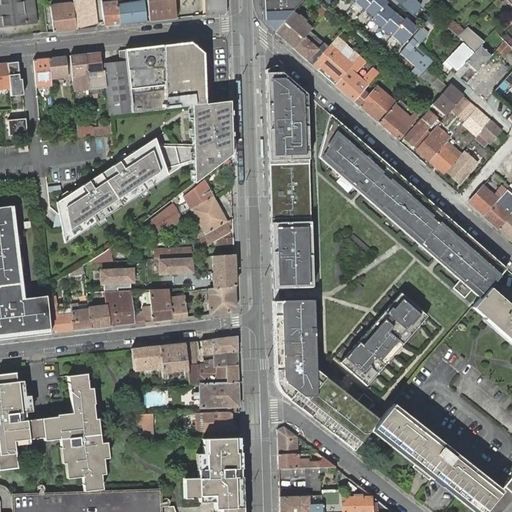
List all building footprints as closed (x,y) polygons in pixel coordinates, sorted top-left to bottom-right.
[(0,0),(0,27),(37,23),(34,0),(0,0)] [(76,29),(94,27),(96,25),(93,0),(72,0),(73,2),(76,29)] [(105,0),(101,1),(104,26),(119,25),(117,5),(117,4),(106,5),(105,0)] [(119,25),(145,22),(143,0),(117,5),(119,25)] [(171,19),(176,18),(173,0),(146,0),(149,21),(171,19)] [(205,0),(206,15),(226,13),(225,0),(205,0)] [(263,0),(264,23),(274,32),(292,12),(302,0),(263,0)] [(388,2),(385,0),(353,0),(373,17),(371,20),(390,37),(392,35),(403,44),(417,27),(405,17),(403,19),(386,4),(388,2)] [(394,0),(411,15),(421,4),(415,0),(394,0)] [(440,0),(439,0),(435,5),(446,16),(451,10),(440,0)] [(51,4),(54,32),(76,29),(73,2),(51,4)] [(314,24),(326,11),(321,7),(311,19),(312,22),(314,24)] [(274,32),(293,48),(303,36),(306,33),(310,28),(292,12),(274,32)] [(463,30),(452,21),(446,26),(457,36),(463,30)] [(415,67),(422,73),(427,66),(432,61),(424,54),(417,47),(419,44),(418,44),(427,34),(428,32),(422,27),(421,29),(400,53),(415,67)] [(467,27),(463,30),(457,36),(474,52),(480,46),(481,44),(484,42),(467,27)] [(307,61),(312,65),(322,53),(325,50),(306,33),(303,36),(293,48),(307,61)] [(329,35),(320,45),(325,50),(334,40),(329,35)] [(320,66),(337,82),(359,56),(354,52),(347,60),(339,53),(345,45),(336,37),(334,40),(325,50),(322,53),(312,65),(317,69),(320,66)] [(509,47),(504,41),(496,49),(503,56),(508,52),(511,58),(511,49),(509,47)] [(191,105),(204,104),(202,54),(189,42),(162,45),(125,49),(125,50),(126,60),(126,62),(129,89),(131,102),(164,98),(164,100),(164,105),(164,108),(175,107),(191,105)] [(474,53),(462,42),(445,61),(457,71),(465,62),(474,53)] [(480,46),(474,52),(474,53),(465,62),(457,71),(455,73),(460,77),(468,68),(475,74),(476,72),(491,56),(492,54),(481,44),(480,46)] [(100,52),(85,54),(87,73),(89,88),(89,90),(106,88),(104,70),(102,70),(100,52)] [(85,54),(70,56),(72,81),(74,90),(89,88),(87,74),(87,73),(85,54)] [(64,56),(49,58),(51,78),(66,76),(64,56)] [(335,85),(353,101),(363,91),(378,73),(372,68),(362,80),(354,73),(365,61),(359,56),(337,82),(335,85)] [(34,65),(36,86),(41,86),(45,85),(51,84),(51,78),(49,58),(34,60),(34,65)] [(18,61),(6,63),(9,86),(10,88),(21,87),(18,61)] [(106,88),(109,115),(132,112),(131,102),(129,89),(126,62),(104,64),(104,70),(106,88)] [(6,63),(0,63),(0,87),(9,86),(6,63)] [(492,93),(503,80),(484,64),(472,80),(490,96),(492,93)] [(275,388),(350,447),(356,439),(360,441),(373,427),(378,421),(314,370),(305,92),(275,65),(265,69),(275,388)] [(439,85),(443,80),(427,66),(423,72),(439,85)] [(416,80),(422,73),(415,67),(409,73),(416,80)] [(511,70),(503,80),(492,93),(511,109),(511,70)] [(353,101),(378,123),(396,103),(399,99),(401,96),(399,93),(393,100),(376,86),(374,84),(372,87),(374,88),(368,95),(363,91),(353,101)] [(446,114),(450,111),(462,96),(449,84),(433,103),(446,114)] [(378,123),(397,139),(418,116),(402,103),(409,95),(405,92),(401,96),(399,99),(396,103),(378,123)] [(456,116),(469,102),(462,96),(450,111),(456,116)] [(192,162),(193,183),(231,155),(229,101),(204,104),(191,105),(192,144),(192,147),(192,160),(192,162)] [(483,129),(490,121),(476,108),(469,116),(483,129)] [(421,118),(404,139),(412,145),(429,126),(434,120),(436,118),(427,111),(421,118)] [(506,269),(331,116),(319,159),(460,279),(471,289),(480,297),(489,287),(506,269)] [(25,118),(7,120),(8,135),(26,134),(25,118)] [(483,129),(474,139),(484,148),(488,143),(490,144),(501,131),(498,128),(490,121),(483,129)] [(92,129),(93,135),(97,135),(112,133),(111,126),(92,128),(92,129)] [(416,149),(430,161),(446,142),(450,138),(447,135),(439,129),(436,126),(436,127),(416,149)] [(78,137),(93,135),(92,129),(77,130),(78,137)] [(192,160),(192,147),(157,146),(156,143),(155,138),(56,203),(65,242),(167,175),(166,171),(165,168),(192,160)] [(438,169),(444,174),(456,160),(460,155),(461,154),(446,142),(430,161),(435,166),(438,169)] [(446,171),(459,183),(473,167),(477,163),(463,151),(461,154),(460,155),(456,160),(446,171)] [(498,169),(511,181),(511,153),(498,169)] [(192,162),(192,160),(165,168),(166,171),(192,162)] [(190,209),(213,196),(204,179),(183,196),(190,209)] [(468,202),(484,215),(497,200),(498,199),(502,194),(506,189),(502,185),(497,192),(493,195),(482,186),(468,202)] [(484,215),(499,228),(511,212),(511,202),(502,194),(498,199),(497,200),(484,215)] [(227,221),(213,196),(190,209),(188,210),(180,215),(184,221),(194,215),(200,227),(190,233),(195,239),(199,237),(227,221)] [(173,204),(171,205),(150,221),(151,223),(144,227),(152,240),(157,238),(154,233),(157,231),(157,232),(181,217),(173,204)] [(180,215),(188,210),(185,205),(183,207),(181,204),(175,207),(180,215)] [(47,298),(46,296),(32,297),(32,300),(24,301),(24,298),(21,299),(19,283),(22,283),(18,254),(4,256),(3,250),(18,248),(14,220),(11,220),(10,206),(0,207),(0,336),(49,331),(48,311),(47,298)] [(511,212),(499,228),(511,240),(511,212)] [(183,221),(181,217),(157,232),(157,231),(154,233),(157,238),(183,221)] [(227,221),(199,237),(201,245),(201,246),(210,243),(218,239),(218,246),(233,244),(233,238),(222,239),(222,236),(230,232),(228,227),(231,225),(230,220),(227,221)] [(142,227),(140,224),(129,233),(131,236),(142,227)] [(18,254),(18,248),(3,250),(4,256),(18,254)] [(157,259),(191,257),(190,248),(156,250),(157,259)] [(235,285),(234,254),(212,256),(213,273),(211,273),(211,280),(213,280),(213,288),(235,285)] [(191,257),(157,259),(158,276),(194,274),(192,257),(191,257)] [(84,273),(83,265),(78,269),(70,273),(70,275),(84,273)] [(133,267),(98,269),(99,285),(134,284),(133,267)] [(67,281),(66,276),(51,285),(53,287),(60,283),(67,281)] [(471,289),(460,279),(452,288),(464,298),(471,289)] [(235,306),(235,285),(213,288),(208,289),(209,303),(209,310),(209,314),(231,312),(235,306)] [(511,307),(489,287),(480,297),(473,306),(484,318),(511,342),(511,307)] [(169,297),(168,289),(149,289),(151,306),(142,307),(143,316),(137,316),(133,317),(134,323),(152,321),(171,319),(169,297)] [(133,312),(130,290),(105,291),(101,292),(102,306),(88,307),(88,310),(90,328),(109,326),(134,323),(133,317),(133,312)] [(427,316),(400,293),(339,362),(366,385),(427,316)] [(187,317),(184,295),(169,297),(171,319),(187,317)] [(49,331),(49,333),(73,330),(71,315),(71,312),(71,310),(70,309),(57,310),(56,297),(47,298),(48,311),(49,331)] [(71,315),(73,330),(90,328),(88,310),(88,307),(88,303),(78,305),(78,304),(70,305),(70,309),(71,310),(71,312),(71,315)] [(0,339),(11,338),(49,333),(49,331),(0,336),(0,339)] [(212,339),(213,353),(237,350),(236,336),(212,339)] [(198,353),(199,356),(199,360),(203,360),(202,355),(213,353),(212,339),(200,341),(201,349),(202,352),(198,353)] [(194,341),(184,342),(186,365),(196,364),(203,363),(203,361),(203,360),(199,360),(199,356),(195,356),(194,341)] [(184,342),(158,346),(160,367),(161,373),(162,378),(162,381),(167,380),(166,378),(166,372),(172,372),(176,371),(182,370),(183,376),(184,384),(188,384),(187,376),(187,370),(186,365),(184,342)] [(158,346),(131,349),(133,370),(160,367),(158,346)] [(203,361),(203,363),(203,364),(204,367),(214,367),(225,365),(237,364),(237,350),(213,353),(214,363),(209,364),(208,360),(203,361)] [(196,364),(186,365),(187,370),(187,376),(188,384),(198,384),(226,382),(238,382),(237,364),(225,365),(214,367),(204,367),(203,364),(203,363),(196,364)] [(20,396),(22,396),(20,381),(15,381),(14,373),(0,374),(0,469),(17,467),(14,443),(29,441),(29,438),(44,437),(42,418),(25,420),(24,412),(22,412),(20,396)] [(57,416),(49,417),(51,438),(59,437),(61,448),(63,464),(66,463),(68,478),(82,477),(84,491),(103,489),(101,475),(104,475),(102,460),(107,459),(105,443),(102,443),(100,434),(99,434),(97,419),(94,419),(90,388),(88,389),(86,374),(67,376),(72,415),(73,422),(58,424),(57,416)] [(226,382),(198,384),(198,393),(198,394),(198,397),(199,407),(211,407),(215,407),(221,407),(226,407),(239,406),(238,382),(226,382)] [(356,401),(368,409),(373,401),(362,393),(356,401)] [(27,396),(22,396),(20,396),(22,412),(24,412),(29,411),(27,396)] [(378,421),(373,427),(416,461),(413,464),(412,466),(429,480),(431,478),(433,475),(444,484),(449,487),(479,511),(482,511),(499,493),(487,484),(490,481),(490,480),(484,475),(483,475),(481,479),(465,467),(460,463),(411,424),(414,421),(414,420),(408,415),(407,415),(405,419),(389,406),(378,421)] [(232,430),(231,411),(202,412),(203,431),(232,430)] [(152,414),(135,415),(135,433),(136,440),(150,440),(150,433),(152,433),(152,414)] [(72,415),(57,416),(58,424),(73,422),(72,415)] [(42,418),(44,437),(44,439),(51,438),(49,417),(42,418)] [(277,429),(277,454),(296,453),(296,436),(283,426),(277,429)] [(213,437),(201,438),(202,450),(197,451),(198,475),(183,475),(184,495),(199,495),(199,498),(214,498),(214,508),(220,508),(219,511),(241,511),(238,436),(213,437)] [(350,447),(353,450),(360,441),(356,439),(350,447)] [(277,454),(278,468),(298,468),(302,468),(308,467),(319,467),(328,467),(335,467),(323,458),(321,461),(310,462),(310,453),(309,453),(297,453),(296,453),(277,454)] [(278,488),(279,496),(308,495),(320,495),(320,472),(319,467),(308,467),(302,468),(298,468),(278,468),(278,478),(285,478),(285,476),(290,476),(305,475),(306,488),(290,488),(278,488)] [(500,511),(511,498),(511,477),(501,490),(499,493),(482,511),(500,511)] [(0,511),(161,511),(161,507),(160,489),(9,494),(8,495),(0,495),(0,511)] [(342,497),(342,511),(391,511),(371,496),(363,489),(362,492),(360,495),(360,497),(347,497),(347,495),(342,495),(342,497)] [(320,504),(320,511),(342,511),(342,497),(342,495),(342,493),(340,490),(322,490),(320,495),(320,504)] [(279,496),(279,511),(320,511),(320,504),(308,504),(308,495),(279,496)] [(308,504),(320,504),(320,495),(308,495),(308,504)]
